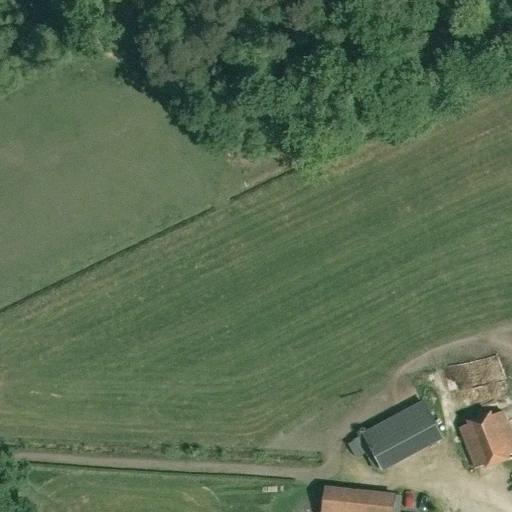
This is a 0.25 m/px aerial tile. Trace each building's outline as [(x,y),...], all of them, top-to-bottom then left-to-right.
[(398,440),(400,443),(441,420),(433,405),(379,435),(386,447),(398,440)] [(511,455),(511,433),(504,412),(460,428),(476,469),(511,455)] [(386,469),(454,442),(446,423),(379,451),(386,469)] [(360,455),(370,450),(362,435),(352,440),(360,455)] [(394,511),(397,494),(325,486),(321,511),(394,511)]
